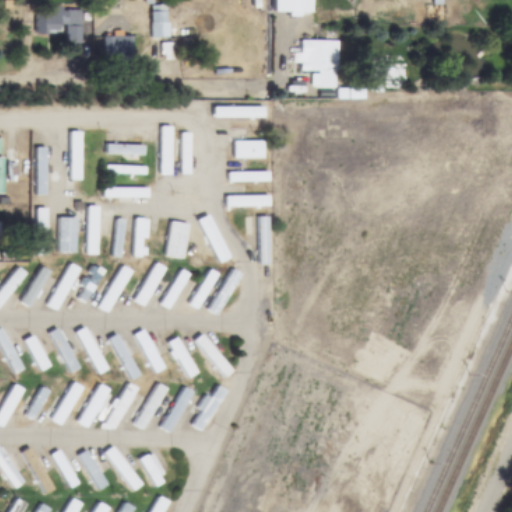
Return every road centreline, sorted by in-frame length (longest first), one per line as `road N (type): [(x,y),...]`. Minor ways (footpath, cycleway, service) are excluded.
road 1 (residential): [(0,440),(208,442),(246,352),(245,268),(226,239),(195,238),(178,250),(176,271),(201,303),(249,302)]
road 2 (residential): [(248,325),(0,322)]
road 3 (residential): [(0,126),(191,116),(212,121),(214,155)]
